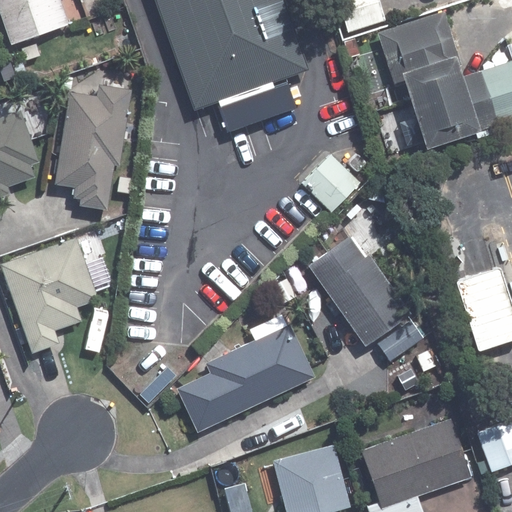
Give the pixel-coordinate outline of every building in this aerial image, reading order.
[(0,0),(0,20),(8,42),(65,22),(57,0),(0,0)] [(156,0),(196,111),(310,70),(285,0),(156,0)] [(374,0),(333,0),(345,32),(382,20),(374,0)] [(511,43),(504,46),(509,62),(455,78),(451,65),(456,63),(440,11),(374,31),(391,85),(397,83),(418,147),(511,117),(511,43)] [(351,37),(339,40),(346,58),(357,54),(351,37)] [(19,60),(10,64),(15,77),(24,74),(19,60)] [(128,79),(102,75),(100,85),(97,85),(95,96),(67,92),(53,177),(83,182),(79,205),(104,209),(111,165),(114,165),(126,90),(128,79)] [(60,76),(59,89),(68,90),(70,77),(60,76)] [(283,83),(216,107),(227,137),(294,114),(283,83)] [(0,116),(0,194),(6,193),(4,186),(30,176),(26,164),(34,161),(16,111),(0,116)] [(300,183),(329,210),(355,182),(327,155),(300,183)] [(115,217),(99,222),(103,235),(120,229),(115,217)] [(77,320),(72,307),(87,301),(91,292),(72,237),(0,262),(0,273),(28,352),(54,342),(50,330),(77,320)] [(348,239),(308,269),(363,345),(403,316),(348,239)] [(511,299),(502,268),(457,283),(480,353),(511,342),(511,299)] [(408,319),(375,343),(389,361),(421,337),(408,319)] [(205,373),(173,388),(195,432),(311,376),(286,323),(201,364),(205,373)] [(297,329),(303,341),(312,336),(306,324),(297,329)] [(446,418),(357,450),(378,508),(467,477),(446,418)] [(487,460),(477,463),(481,474),(491,471),(492,472),(511,465),(511,420),(478,433),(487,460)] [(329,445),(269,461),(282,511),(322,511),(346,506),(329,445)] [(248,511),(246,503),(226,508),(227,511),(248,511)]
